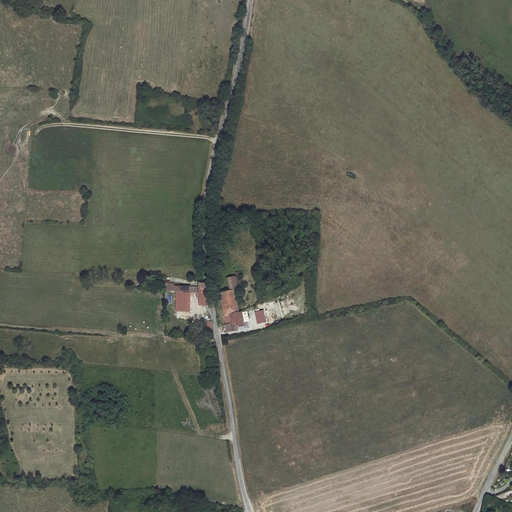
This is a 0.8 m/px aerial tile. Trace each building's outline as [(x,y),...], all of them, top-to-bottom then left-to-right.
[(229,292),(238,291),(242,290),(240,277),(237,278),(227,279),(229,292)] [(190,293),(196,293),(206,294),(206,284),(198,283),(198,287),(173,286),(173,284),(165,283),(164,291),(176,292),(190,293)] [(221,293),(222,302),(230,300),(231,307),(224,308),(227,325),(237,323),(236,318),(231,318),(230,313),(241,312),(238,291),(229,292),(221,293)] [(190,293),(176,292),(175,311),(189,313),(190,293)] [(206,294),(196,293),(195,297),(199,297),(198,305),(206,306),(206,294)] [(230,300),(222,302),(224,308),(231,307),(230,300)] [(263,309),(255,311),(258,322),(266,321),(263,309)] [(236,318),(237,323),(227,325),(228,333),(238,331),(238,327),(244,326),(241,311),(241,312),(230,313),(231,318),(236,318)] [(500,500),(511,494),(511,491),(511,490),(498,496),(500,500)]
